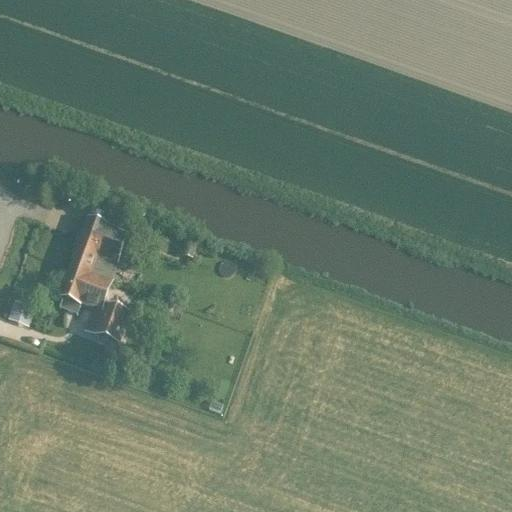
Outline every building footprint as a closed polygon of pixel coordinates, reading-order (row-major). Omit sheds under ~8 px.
[(128,233),(107,226),(107,225),(86,218),(58,297),(79,304),(80,303),(101,310),(111,282),(105,280),(110,267),(107,265),(108,261),(117,265),(128,233)] [(180,254),(192,257),(197,241),(186,237),(180,254)] [(11,316),(23,321),(28,305),(17,301),(11,316)] [(105,330),(115,335),(125,311),(104,303),(95,326),(105,330)] [(301,308),(296,322),(327,332),(332,317),(301,308)]
